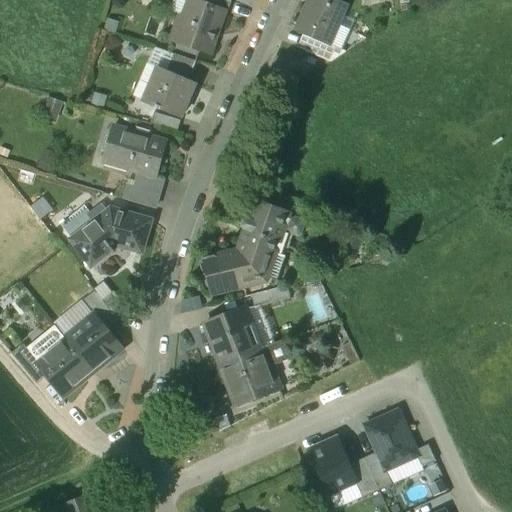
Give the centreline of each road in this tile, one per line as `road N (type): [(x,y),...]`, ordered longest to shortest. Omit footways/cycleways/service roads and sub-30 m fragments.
road 1 (residential): [(276,0),(175,243),(154,344),(155,488)]
road 2 (residential): [(155,488),(382,393),(408,394),(429,408),(455,475),(480,511)]
road 3 (track): [(152,459),(135,463),(87,448),(0,359)]
